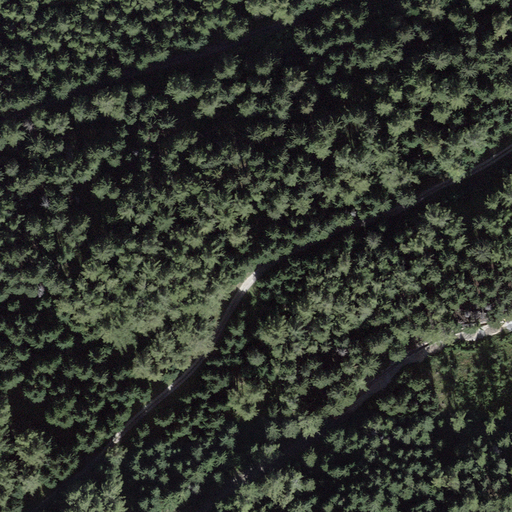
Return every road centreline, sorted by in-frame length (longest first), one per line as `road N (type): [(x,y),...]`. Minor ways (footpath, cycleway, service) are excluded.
road 1 (track): [(37,511),(184,382),(254,276),(344,224),(389,212),(511,151)]
road 2 (unclassified): [(354,0),(0,119)]
road 3 (track): [(511,322),(409,359),(206,511)]
